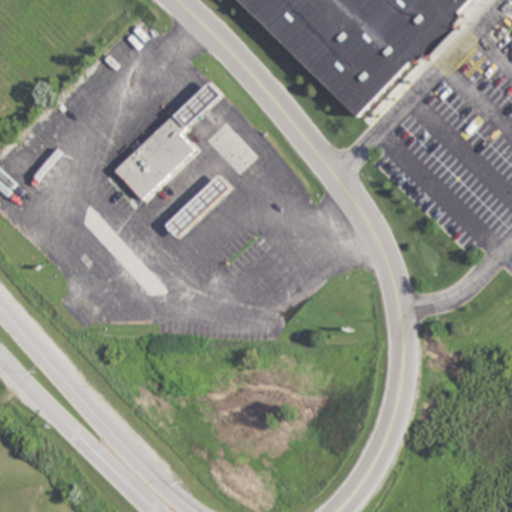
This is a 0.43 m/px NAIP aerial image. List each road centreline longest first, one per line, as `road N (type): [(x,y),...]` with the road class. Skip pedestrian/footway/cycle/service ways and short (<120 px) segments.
road 1 (residential): [(338,511),(381,458),(400,398),(402,330),(389,268),(360,211),(292,124),(173,0)]
road 2 (primary): [(192,511),(172,500),(0,311)]
road 3 (primary): [(0,350),(156,511)]
